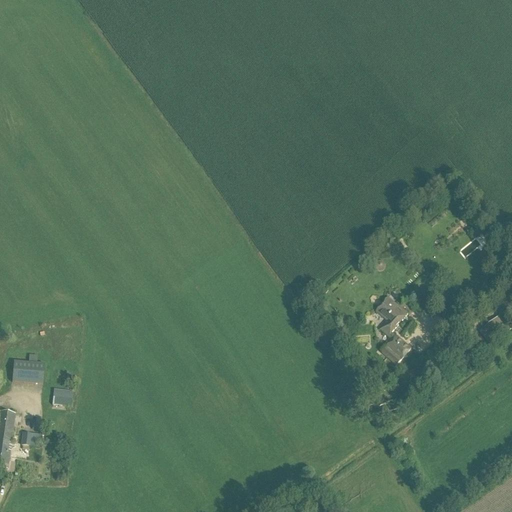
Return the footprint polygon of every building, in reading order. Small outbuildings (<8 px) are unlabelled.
[(396,338),(392,334),(408,315),(388,298),(376,313),(387,322),(380,331),(392,341),(381,354),(396,367),(411,349),(396,337),(396,338)] [(491,346),(511,330),(501,317),(481,334),(491,346)] [(36,364),(37,357),(29,356),(29,364),(19,363),(19,360),(14,360),(14,363),(13,363),(12,384),(43,386),(44,365),(36,364)] [(71,408),(72,393),(53,391),(52,406),(71,408)] [(0,442),(12,444),(13,432),(12,432),(15,414),(0,411),(0,442)] [(40,448),(42,437),(22,434),(21,447),(23,447),(22,450),(28,451),(29,448),(30,448),(30,447),(40,448)] [(0,467),(8,469),(12,444),(0,442),(0,467)]
